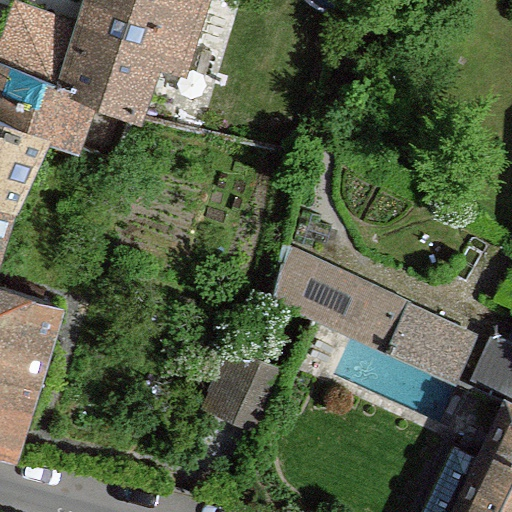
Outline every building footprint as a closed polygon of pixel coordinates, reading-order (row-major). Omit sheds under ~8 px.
[(86,16),(34,0),(18,0),(0,60),(63,86),(86,16)] [(99,98),(152,117),(169,68),(193,75),(217,0),(91,0),(86,16),(63,86),(99,98)] [(0,60),(0,59),(0,115),(51,137),(81,149),(99,98),(63,86),(0,60)] [(0,115),(0,206),(16,213),(51,137),(0,115)] [(0,275),(16,213),(0,206),(0,275)] [(291,244),(271,288),(454,371),(474,328),(291,244)] [(0,447),(17,453),(61,308),(0,288),(0,447)] [(511,335),(490,327),(472,373),(511,389),(511,335)] [(228,352),(206,406),(253,425),(275,371),(228,352)] [(511,511),(511,395),(504,391),(448,511),(511,511)]
